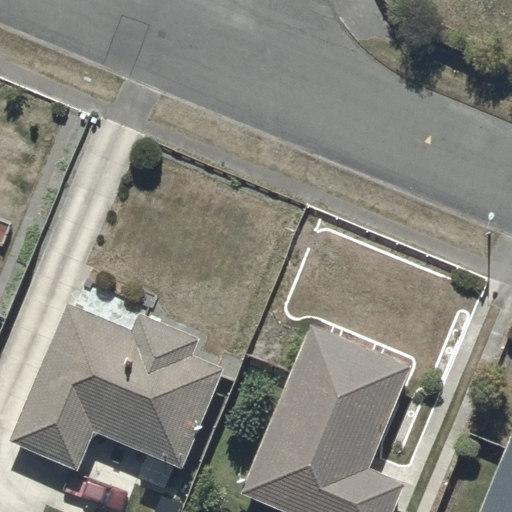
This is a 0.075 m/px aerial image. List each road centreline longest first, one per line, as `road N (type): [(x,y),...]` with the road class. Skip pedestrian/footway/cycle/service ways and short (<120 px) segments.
road 1 (residential): [(511,177),(194,45)]
road 2 (residential): [(194,45),(82,0)]
